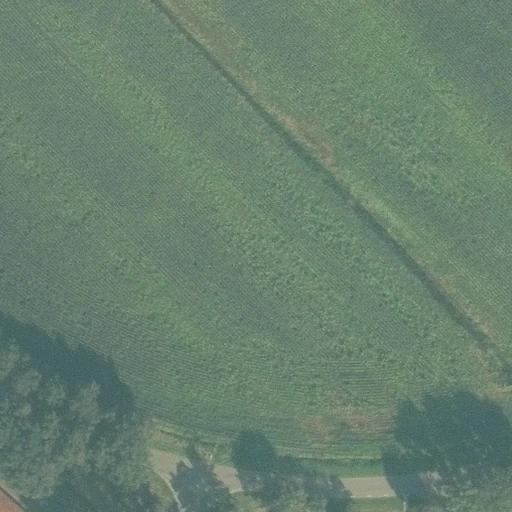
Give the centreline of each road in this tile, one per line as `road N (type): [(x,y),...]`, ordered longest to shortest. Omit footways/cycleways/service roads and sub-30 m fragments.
road 1 (tertiary): [(200,476),(366,489),(472,479),(511,466)]
road 2 (tertiary): [(200,476),(97,442),(0,388)]
